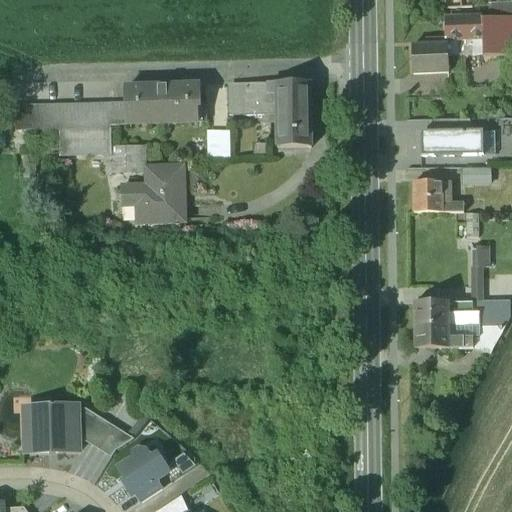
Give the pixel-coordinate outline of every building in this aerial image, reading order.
[(444,0),(445,10),(486,8),(485,0),(444,0)] [(511,47),(511,19),(480,20),(481,39),(482,59),(511,57),(511,47)] [(480,20),(446,22),(447,40),(481,39),(480,20)] [(447,46),(412,47),(413,76),(448,74),(447,46)] [(310,85),(246,86),(246,108),(247,117),(269,117),(311,117),(310,85)] [(246,86),(234,86),(234,109),(246,108),(246,86)] [(200,87),(125,90),(126,106),(126,127),(198,124),(198,109),(200,109),(200,87)] [(126,106),(111,107),(111,127),(126,127),(126,106)] [(110,107),(32,109),(33,133),(59,133),(111,132),(110,107)] [(32,109),(16,110),(16,132),(33,133),(32,109)] [(311,117),(269,117),(269,124),(276,124),(277,149),(311,148),(311,117)] [(433,134),(471,133),(470,122),(433,123),(433,134)] [(111,132),(59,133),(59,158),(106,156),(111,156),(111,150),(111,132)] [(421,134),(421,159),(495,157),(494,133),(471,133),(433,134),(421,134)] [(106,156),(106,175),(146,174),(146,170),(145,149),(111,150),(111,156),(106,156)] [(183,169),(146,170),(146,174),(146,188),(128,189),(128,208),(137,207),(137,225),(184,224),(183,169)] [(490,170),(463,170),(464,185),(490,185),(490,170)] [(442,204),(442,183),(414,183),(413,215),(442,215),(442,204)] [(464,204),(442,204),(442,215),(463,214),(464,204)] [(468,216),(469,238),(481,237),(480,215),(468,216)] [(471,246),(472,304),(479,304),(484,304),(483,270),(492,269),(491,246),(471,246)] [(433,305),(433,299),(418,299),(418,305),(415,305),(415,328),(449,328),(448,316),(448,304),(433,305)] [(509,319),(509,303),(490,304),(490,327),(505,327),(509,319)] [(473,316),(448,316),(449,328),(478,328),(479,328),(479,304),(472,304),(473,316)] [(472,304),(448,304),(448,316),(473,316),(472,304)] [(490,327),(490,304),(484,304),(479,304),(479,328),(490,327)] [(479,328),(478,328),(478,350),(490,355),(505,327),(490,327),(479,328)] [(448,335),(449,328),(415,328),(415,352),(417,352),(417,355),(425,357),(433,355),(433,351),(449,351),(449,340),(448,335)] [(478,350),(478,328),(449,328),(448,335),(449,340),(473,339),(473,350),(478,350)] [(473,339),(449,340),(449,351),(473,350),(473,339)] [(79,408),(51,409),(51,411),(26,412),(27,441),(24,441),(25,456),(57,455),(57,454),(78,454),(80,454),(79,411),(79,408)] [(134,441),(86,411),(79,411),(80,442),(82,442),(111,460),(115,453),(134,441)] [(146,454),(139,452),(134,456),(133,461),(119,470),(128,484),(125,487),(132,497),(155,482),(168,474),(157,458),(151,462),(146,454)] [(155,482),(135,495),(142,505),(162,492),(155,482)] [(187,511),(181,499),(161,511),(187,511)]
